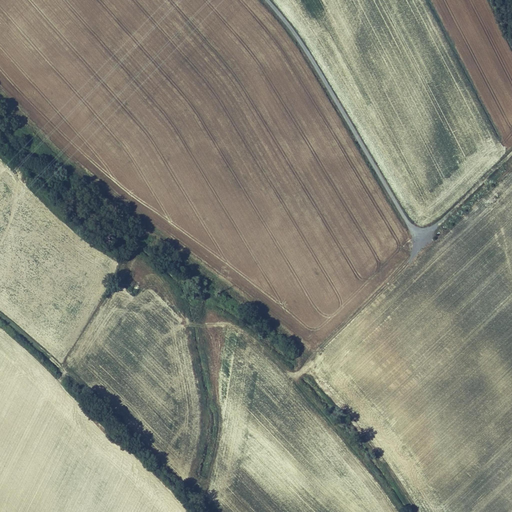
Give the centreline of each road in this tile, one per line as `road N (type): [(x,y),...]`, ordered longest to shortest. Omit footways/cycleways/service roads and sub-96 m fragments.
road 1 (track): [(265,0),(303,47),(417,238)]
road 2 (track): [(511,152),(417,238)]
